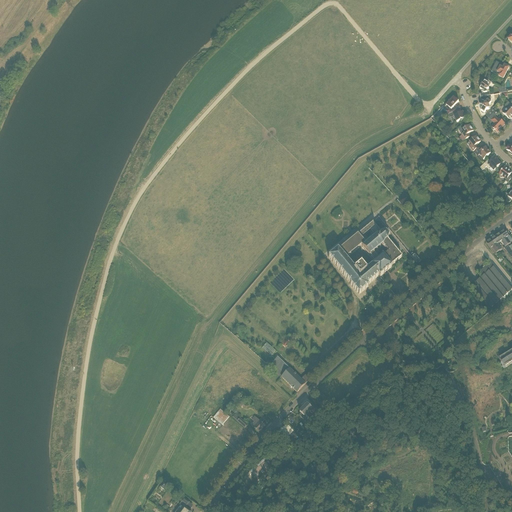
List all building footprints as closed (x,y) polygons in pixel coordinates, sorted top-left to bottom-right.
[(492,70),(493,70),(500,74),(499,77),(503,79),(509,68),(505,65),(503,68),(501,67),(502,65),(496,62),(492,70)] [(489,90),(488,87),(489,87),(492,83),(488,80),(487,82),(485,81),(483,84),(481,84),(481,87),(480,89),(482,90),(481,92),(483,93),(482,94),(480,94),(480,98),(490,96),(489,90)] [(480,105),(481,106),(480,106),(480,107),(480,108),(481,108),(481,109),(482,110),(481,111),(485,113),(487,110),(490,109),(489,106),(492,103),(491,102),(491,100),(491,99),(491,97),(491,95),(490,96),(480,98),(481,101),(482,101),(483,101),(480,105)] [(460,109),(461,109),(460,107),(458,107),(457,104),(459,102),(454,98),(444,109),(447,112),(448,115),(453,113),(460,109)] [(510,104),(508,102),(505,106),(505,109),(506,110),(503,113),(509,119),(510,118),(511,119),(511,118),(511,109),(508,106),(510,104)] [(457,122),(466,118),(463,112),(462,113),(460,109),(453,113),(457,122)] [(493,109),(490,112),(486,116),(489,118),(494,113),(495,114),(496,113),(493,109)] [(497,132),(505,124),(499,119),(498,120),(495,117),(491,121),(495,124),(491,127),(492,128),(492,129),(492,130),(493,130),(494,130),(495,130),(497,132)] [(465,125),(459,129),(460,130),(460,131),(460,132),(461,133),(462,134),(461,135),(462,136),(459,137),(462,142),(471,137),(469,134),(473,131),(470,126),(467,128),(465,125)] [(477,145),(481,142),(477,137),(467,144),(469,147),(473,152),(479,148),(477,145)] [(483,150),(481,147),(475,153),(478,157),(480,155),(483,160),(491,153),(486,148),(483,150)] [(496,159),(495,157),(491,162),(489,160),(484,164),(488,169),(490,167),(494,171),(501,164),(496,159)] [(502,178),(503,178),(506,180),(503,184),(506,186),(511,178),(509,176),(511,173),(504,167),(499,175),(500,175),(500,176),(500,177),(500,178),(501,178),(502,178)] [(370,257),(375,263),(365,271),(360,265),(355,270),(346,259),(361,246),(362,247),(381,232),(373,222),(339,251),(338,249),(328,257),(350,284),(358,295),(368,287),(367,285),(379,276),(380,277),(384,274),(385,274),(388,272),(387,271),(392,267),(391,266),(402,258),(395,249),(388,241),(370,257)] [(509,237),(505,230),(500,234),(508,245),(511,243),(507,238),(509,237)] [(381,232),(362,247),(362,248),(369,257),(370,257),(388,241),(389,240),(387,240),(389,237),(390,236),(389,236),(386,233),(386,231),(385,232),(382,233),(382,232),(381,232)] [(503,244),(505,247),(504,248),(509,254),(511,251),(511,248),(510,246),(510,247),(508,245),(500,234),(496,237),(500,243),(502,242),(503,244)] [(500,243),(496,237),(491,240),(497,249),(499,251),(502,249),(500,247),(498,244),(500,243)] [(496,253),(499,251),(497,249),(491,240),(486,243),(492,252),(494,254),(496,253)] [(427,275),(430,272),(415,254),(414,255),(413,253),(411,255),(412,257),(411,257),(427,275)] [(483,276),(471,286),(491,310),(502,301),(501,299),(511,289),(511,288),(511,287),(491,263),(480,272),(483,276)] [(285,348),(290,343),(286,339),(281,344),(285,348)] [(271,356),(276,351),(267,343),(262,348),(271,356)] [(511,352),(500,360),(504,368),(511,363),(511,352)] [(281,361),(277,357),(272,364),(268,361),(266,364),(273,370),(281,361)] [(297,393),(305,384),(300,380),(289,369),(281,377),(297,393)] [(318,396),(323,401),(326,398),(321,392),(318,396)] [(356,407),(351,400),(347,403),(352,410),(356,407)] [(299,415),(305,421),(308,418),(310,416),(316,410),(312,406),(310,409),(307,406),(303,409),(299,412),(301,414),(299,415)] [(223,425),(229,417),(220,410),(213,418),(223,425)] [(251,426),(259,433),(265,427),(254,417),(252,420),(254,422),(251,426)] [(247,425),(244,422),(240,418),(237,421),(245,428),(247,425)] [(285,438),(293,431),(291,429),(288,432),(284,427),(282,430),(284,432),(281,434),(285,438)]
